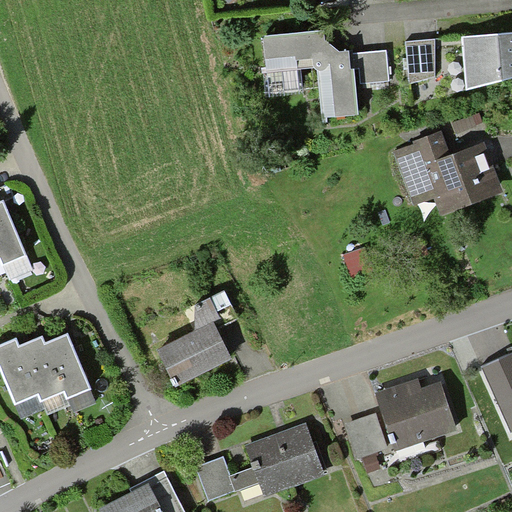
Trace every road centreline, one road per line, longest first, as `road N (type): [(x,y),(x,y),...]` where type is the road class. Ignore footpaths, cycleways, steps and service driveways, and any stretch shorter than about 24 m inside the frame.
road 1 (residential): [(511,304),(309,370),(156,432)]
road 2 (residential): [(156,432),(0,94)]
road 3 (residential): [(156,432),(0,508)]
